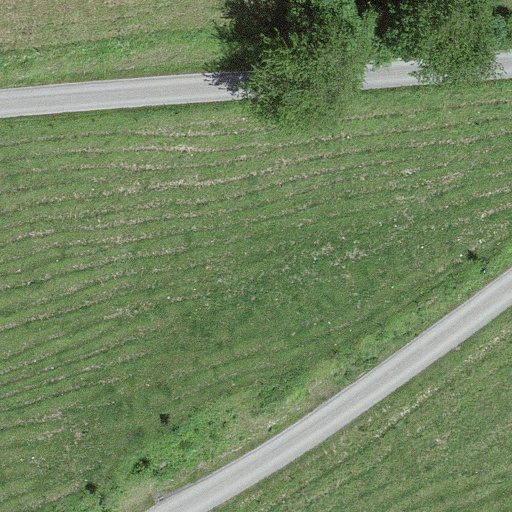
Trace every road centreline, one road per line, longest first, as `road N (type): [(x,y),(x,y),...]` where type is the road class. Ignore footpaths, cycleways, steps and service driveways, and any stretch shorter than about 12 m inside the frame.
road 1 (unclassified): [(0,103),(511,62)]
road 2 (unclassified): [(511,287),(283,450),(178,511)]
